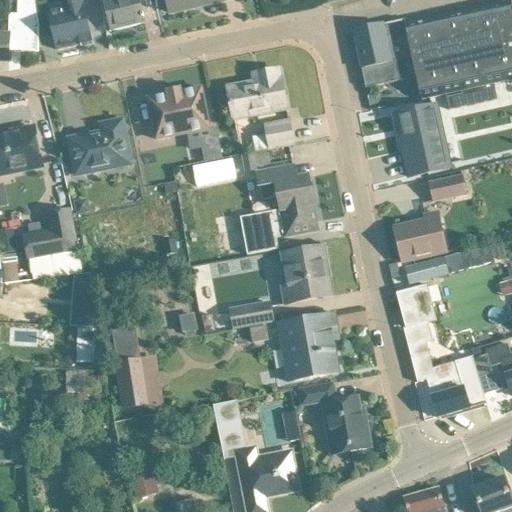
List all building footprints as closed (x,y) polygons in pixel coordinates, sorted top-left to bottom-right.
[(39,52),(39,32),(39,26),(35,0),(18,0),(18,14),(11,14),(11,15),(10,15),(10,36),(0,35),(0,62),(9,63),(9,52),(39,52)] [(50,0),(37,3),(39,17),(52,14),(56,33),(61,52),(94,44),(90,25),(83,0),(50,0)] [(102,0),(110,33),(112,32),(145,25),(140,5),(138,0),(102,0)] [(167,0),(171,14),(225,1),(224,0),(167,0)] [(511,1),(406,25),(405,20),(354,32),(366,89),(417,78),(422,101),(446,95),(463,92),(494,84),(511,79),(511,1)] [(263,82),(228,89),(234,120),(287,110),(280,71),(262,74),(263,82)] [(494,84),(463,92),(463,94),(447,98),(449,111),(466,107),(498,100),(494,84)] [(202,89),(149,100),(157,141),(187,135),(190,151),(202,149),(205,163),(223,159),(217,129),(210,130),(202,89)] [(435,107),(396,115),(409,178),(448,169),(435,107)] [(132,165),(130,157),(123,121),(101,126),(103,133),(69,140),(76,176),(132,165)] [(289,122),(270,126),(265,127),(269,150),(294,146),(289,122)] [(0,176),(43,168),(39,149),(35,129),(0,136),(0,176)] [(263,157),(262,152),(261,152),(254,153),(254,152),(241,154),(245,173),(258,170),(256,158),(263,157)] [(278,198),(280,210),(240,218),(248,256),(279,250),(277,239),(318,232),(313,206),(314,206),(308,178),(295,180),(293,167),(256,174),(261,202),(278,198)] [(467,194),(463,177),(430,184),(434,201),(467,194)] [(175,183),(165,185),(166,195),(177,193),(175,183)] [(87,200),(74,203),(77,215),(90,212),(87,200)] [(83,274),(78,245),(71,211),(48,215),(51,232),(25,237),(29,260),(31,260),(35,280),(83,274)] [(427,222),(396,229),(403,263),(446,254),(437,214),(426,217),(427,222)] [(148,240),(165,242),(167,226),(150,224),(148,240)] [(15,230),(0,231),(0,246),(1,254),(17,252),(15,230)] [(502,244),(444,260),(448,275),(495,263),(494,259),(505,256),(502,244)] [(286,286),(280,287),(283,306),(328,298),(321,264),(326,263),(323,248),(281,256),(286,286)] [(237,269),(260,268),(259,258),(237,259),(237,269)] [(444,260),(406,270),(410,285),(448,275),(444,260)] [(74,277),(73,291),(89,292),(90,278),(74,277)] [(506,296),(511,295),(511,281),(503,283),(506,296)] [(416,289),(397,294),(406,329),(404,329),(409,350),(418,383),(428,381),(439,418),(439,419),(481,406),(487,405),(484,396),(474,361),(474,359),(456,364),(434,370),(427,345),(434,343),(429,324),(437,322),(428,286),(416,289)] [(270,304),(232,311),(235,329),(274,322),(270,304)] [(72,313),(71,325),(96,326),(97,314),(88,314),(72,313)] [(195,314),(180,317),(183,333),(197,331),(195,314)] [(336,315),(279,325),(290,383),(340,374),(333,334),(339,333),(336,315)] [(212,316),(202,318),(205,334),(215,332),(212,316)] [(136,329),(113,333),(118,362),(115,363),(123,410),(149,406),(141,359),(136,329)] [(78,330),(78,343),(94,344),(95,330),(78,330)] [(0,339),(0,356),(11,356),(10,339),(0,339)] [(64,357),(66,343),(52,341),(50,355),(64,357)] [(474,361),(484,396),(499,391),(493,372),(492,367),(502,364),(506,376),(499,378),(503,390),(510,388),(511,395),(511,356),(511,353),(509,347),(508,344),(486,350),(487,353),(488,357),(474,361)] [(88,372),(66,372),(66,394),(78,394),(78,401),(87,401),(87,394),(88,394),(88,372)] [(300,390),(303,406),(323,403),(332,456),(352,452),(352,448),(370,445),(367,424),(363,424),(358,398),(337,402),(334,384),(300,390)] [(219,406),(213,407),(224,460),(236,458),(247,455),(246,448),(244,438),(237,402),(219,406)] [(1,419),(0,420),(0,438),(5,442),(15,428),(1,419)] [(257,456),(239,460),(247,498),(249,511),(267,511),(265,498),(299,491),(296,471),(292,453),(258,460),(257,456)] [(159,463),(130,468),(134,491),(157,486),(163,485),(159,463)] [(481,511),(511,511),(511,501),(511,498),(504,479),(473,490),(481,511)] [(198,511),(196,499),(200,498),(197,484),(175,489),(180,511),(198,511)] [(445,511),(439,489),(405,499),(408,511),(445,511)]
